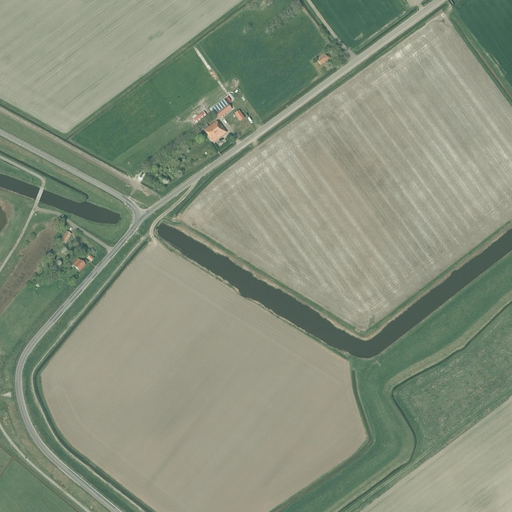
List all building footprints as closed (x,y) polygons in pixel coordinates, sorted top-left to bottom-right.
[(324,54),(318,58),(319,60),(318,61),(321,65),(330,59),(328,56),(327,57),(326,55),(325,56),(324,54)] [(225,100),(212,109),(219,119),(232,110),(225,100)] [(244,119),(239,111),(235,115),(240,122),(244,119)] [(203,112),(193,120),(196,124),(207,116),(203,112)] [(207,124),(202,128),(214,143),(227,133),(221,125),(219,126),(217,122),(209,128),(207,124)] [(67,232),(61,242),(65,244),(71,235),(67,232)] [(83,264),(81,262),(78,259),(72,265),(79,272),(87,264),(85,262),(83,264)]
